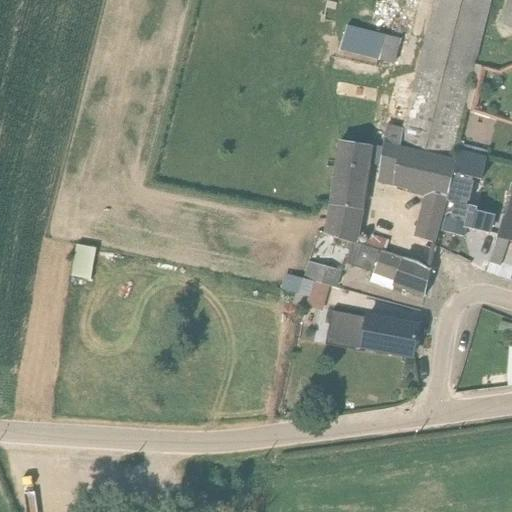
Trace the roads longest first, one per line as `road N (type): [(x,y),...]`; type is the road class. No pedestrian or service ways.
road 1 (tertiary): [(0,431),(231,442),(429,414)]
road 2 (tertiary): [(511,300),(478,293),(458,301),(447,319),(429,414)]
